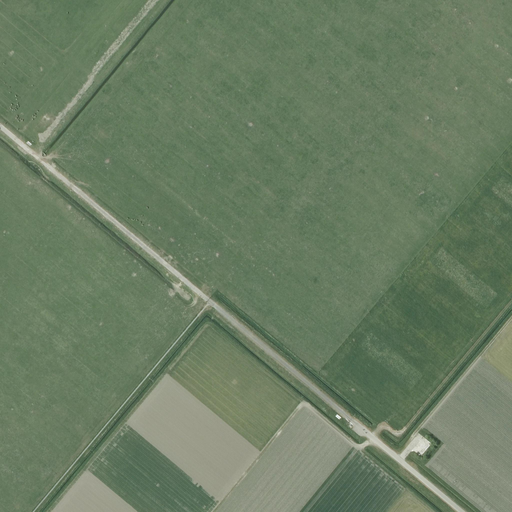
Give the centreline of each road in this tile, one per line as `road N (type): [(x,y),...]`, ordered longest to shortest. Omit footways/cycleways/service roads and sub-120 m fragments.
road 1 (track): [(370,435),(381,427),(403,430),(511,301)]
road 2 (unclassified): [(461,511),(350,418)]
